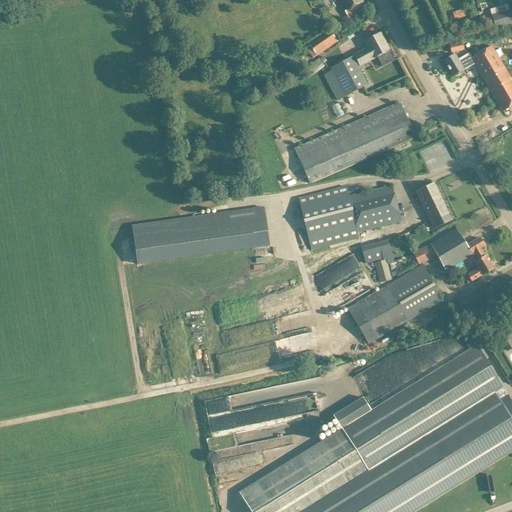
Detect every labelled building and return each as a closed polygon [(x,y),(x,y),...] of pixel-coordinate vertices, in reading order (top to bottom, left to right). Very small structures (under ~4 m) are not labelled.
[(336,0),(349,20),(358,14),(366,9),(360,0),(336,0)] [(466,16),(463,6),(459,7),(460,10),(452,12),(454,20),(466,16)] [(511,23),(511,9),(509,11),(492,15),(495,28),(511,23)] [(335,42),(334,40),(329,32),(306,48),(313,58),(335,42)] [(382,67),(386,65),(395,60),(380,33),(363,42),(367,49),(355,55),(353,56),(359,66),(377,57),(382,67)] [(451,53),(460,50),(463,50),(462,43),(449,45),(451,53)] [(495,52),(492,46),(472,58),(469,53),(458,60),(455,54),(443,60),(453,77),(474,64),(495,52)] [(511,76),(510,77),(495,52),(474,64),(502,112),(511,106),(511,76)] [(337,101),(367,85),(352,56),(331,67),(333,70),(324,75),(337,101)] [(319,58),(306,67),(311,76),(325,67),(323,64),(320,59),(319,58)] [(309,184),(406,142),(415,137),(400,103),(294,149),(309,184)] [(451,221),(433,183),(415,192),(433,229),(451,221)] [(358,237),(357,233),(401,221),(392,186),(349,197),(346,187),(299,199),(311,250),(358,237)] [(264,207),(132,226),(136,266),(269,247),(264,207)] [(444,271),(453,266),(471,255),(475,262),(474,263),(477,268),(467,274),(472,282),(493,269),(486,256),(485,256),(480,248),(484,246),(479,238),(466,246),(456,229),(430,245),(413,253),(414,255),(418,266),(436,256),(444,271)] [(361,247),(363,255),(365,262),(365,264),(386,258),(387,262),(393,260),(387,240),(361,247)] [(313,274),(319,289),(359,273),(354,258),(313,274)] [(374,263),(379,283),(391,280),(386,260),(374,263)] [(444,301),(422,264),(347,308),(368,344),(444,301)] [(464,315),(477,309),(486,305),(480,291),(457,301),(464,315)] [(475,326),(466,330),(472,342),(481,337),(475,326)] [(511,334),(508,328),(493,338),(499,348),(502,346),(511,340),(511,339),(511,334)] [(511,404),(475,345),(370,411),(362,398),(341,411),(333,416),(340,429),(239,492),(251,511),(414,511),(511,451),(511,404)] [(312,381),(204,400),(210,432),(292,418),(291,410),(292,410),(291,403),(305,400),(302,384),(312,382),(312,381)]
